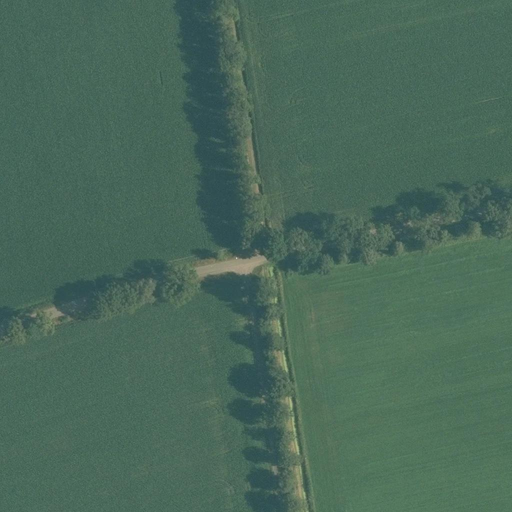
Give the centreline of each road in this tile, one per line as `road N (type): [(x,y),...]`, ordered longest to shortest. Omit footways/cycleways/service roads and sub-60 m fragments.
road 1 (unclassified): [(511,207),(242,262)]
road 2 (track): [(242,262),(282,511)]
road 3 (unclassified): [(0,332),(242,262)]
